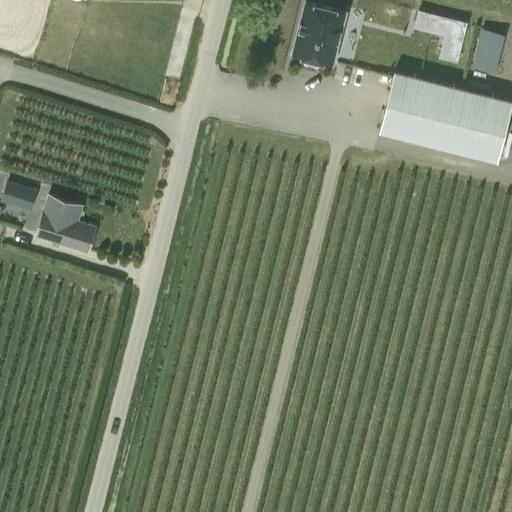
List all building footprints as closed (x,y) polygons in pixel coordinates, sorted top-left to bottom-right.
[(292,52),(304,55),(303,57),(305,61),(316,63),(319,62),(320,59),(331,61),(343,10),(305,1),(292,52)] [(466,22),(448,18),(438,56),(456,61),(466,22)] [(511,100),(511,98),(394,69),(379,129),(497,158),(511,100)] [(511,93),(511,82),(500,81),(499,92),(511,93)] [(21,197),(19,205),(30,208),(36,188),(6,179),(3,191),(21,197)] [(95,223),(79,218),(83,203),(50,192),(45,208),(38,232),(37,232),(87,248),(95,223)]
